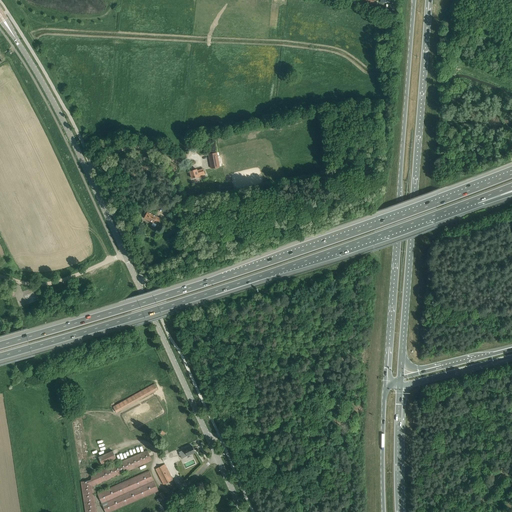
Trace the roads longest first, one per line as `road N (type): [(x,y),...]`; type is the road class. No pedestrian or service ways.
road 1 (motorway): [(511,173),(222,277),(0,345)]
road 2 (motorway): [(0,356),(476,199)]
road 3 (primary): [(414,0),(384,383)]
road 4 (primary): [(400,377),(428,0)]
road 5 (tertiary): [(124,254),(55,105),(0,15)]
road 6 (tertiary): [(217,458),(124,254)]
road 7 (unclassified): [(124,254),(48,283),(0,276)]
road 8 (primary): [(384,383),(384,511)]
road 9 (primary): [(398,511),(399,385)]
